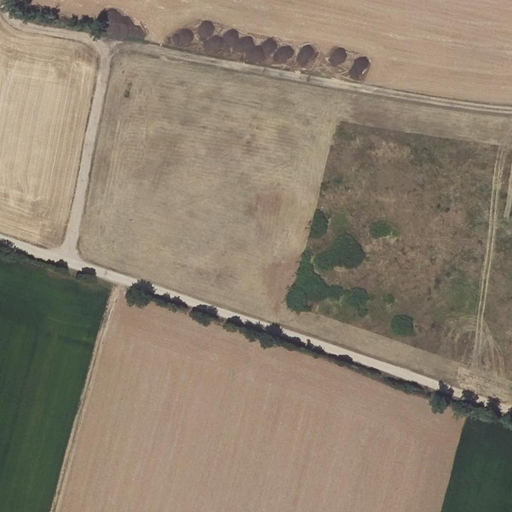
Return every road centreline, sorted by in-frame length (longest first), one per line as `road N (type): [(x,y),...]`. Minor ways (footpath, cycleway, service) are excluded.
road 1 (track): [(511,411),(0,239)]
road 2 (track): [(511,110),(460,114),(109,42),(14,16),(17,0)]
road 3 (track): [(109,42),(63,261)]
